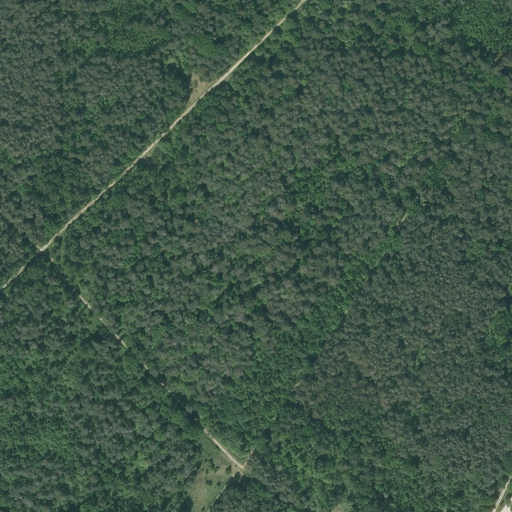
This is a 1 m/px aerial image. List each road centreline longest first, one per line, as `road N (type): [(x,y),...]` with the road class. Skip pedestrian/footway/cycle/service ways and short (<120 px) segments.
road 1 (track): [(0,206),(227,455),(315,511)]
road 2 (track): [(313,0),(0,289)]
road 3 (track): [(220,82),(416,200)]
